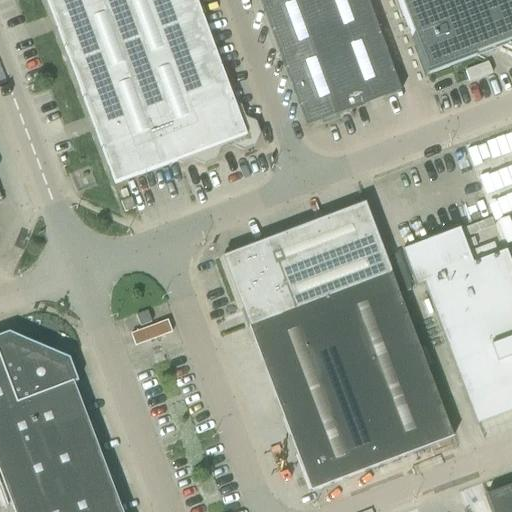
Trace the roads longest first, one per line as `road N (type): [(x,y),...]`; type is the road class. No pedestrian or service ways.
road 1 (unclassified): [(157,241),(511,107)]
road 2 (unclassified): [(260,511),(157,241)]
road 3 (unclassified): [(78,271),(170,511)]
road 4 (unclassified): [(0,63),(78,271)]
